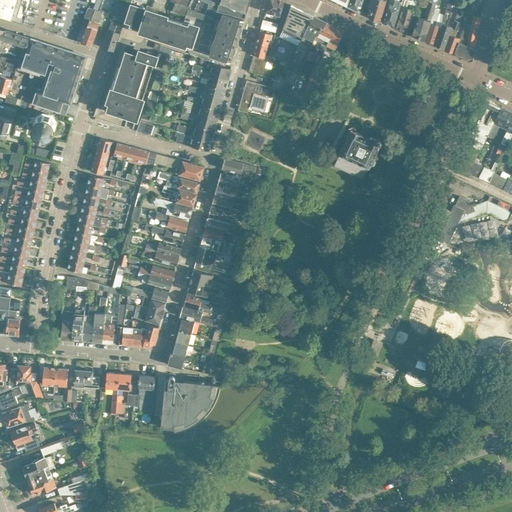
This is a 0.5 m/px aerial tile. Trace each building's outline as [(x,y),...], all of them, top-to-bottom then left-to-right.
[(30,0),(0,0),(1,0),(1,2),(0,1),(0,16),(24,24),(30,0)] [(178,0),(177,3),(176,2),(172,10),(184,16),(188,6),(191,0),(178,0)] [(202,0),(210,4),(206,13),(214,16),(217,11),(220,0),(202,0)] [(250,0),(220,0),(217,11),(226,13),(230,5),(247,12),(250,0)] [(280,16),(284,1),(280,0),(268,0),(265,12),(280,16)] [(360,10),(362,0),(347,0),(347,3),(347,5),(360,10)] [(369,0),(368,6),(370,7),(369,13),(370,16),(380,20),(385,0),(369,0)] [(388,0),(382,21),(394,26),(401,0),(388,0)] [(403,0),(402,6),(396,27),(408,32),(412,16),(416,0),(411,0),(411,1),(408,0),(403,0)] [(412,16),(408,32),(412,34),(412,35),(424,40),(434,8),(436,3),(429,1),(428,2),(423,19),(417,17),(417,18),(412,16)] [(444,49),(451,27),(446,25),(453,4),(448,2),(440,26),(435,45),(444,49)] [(101,3),(99,12),(107,14),(110,5),(101,3)] [(116,3),(112,14),(125,18),(129,8),(116,3)] [(167,20),(168,17),(132,5),(128,17),(127,17),(125,23),(141,28),(140,31),(192,48),(193,44),(192,44),(197,26),(190,24),(189,27),(167,20)] [(230,5),(226,13),(245,19),(247,12),(230,5)] [(313,16),(291,5),(283,28),(302,37),(305,32),(313,16)] [(91,21),(94,10),(87,8),(82,24),(87,26),(84,34),(83,34),(83,36),(81,43),(91,46),(99,24),(91,21)] [(435,45),(440,26),(435,25),(440,10),(434,8),(424,40),(435,45)] [(237,41),(239,35),(243,20),(222,13),(219,24),(216,23),(216,24),(219,25),(215,35),(237,41)] [(472,59),(480,17),(468,15),(459,38),(454,54),(469,61),(472,59)] [(302,37),(301,39),(312,45),(313,43),(312,42),(313,40),(316,36),(317,36),(321,29),(322,30),(326,22),(313,16),(305,32),(302,37)] [(117,21),(112,19),(103,47),(108,48),(107,51),(113,53),(119,33),(114,31),(117,21)] [(276,32),(278,24),(263,20),(261,28),(276,32)] [(454,54),(459,38),(455,36),(460,23),(453,21),(451,27),(444,49),(454,54)] [(327,46),(336,27),(326,22),(322,30),(321,29),(317,36),(316,36),(313,40),(312,42),(313,43),(312,45),(324,51),(327,46)] [(343,30),(336,27),(327,46),(335,50),(343,30)] [(28,47),(31,38),(5,30),(0,28),(0,50),(20,57),(19,61),(23,62),(28,47)] [(273,34),(260,31),(257,43),(267,46),(269,39),(271,40),(273,34)] [(230,63),(235,48),(237,41),(215,35),(212,45),(209,44),(212,45),(209,56),(230,63)] [(71,103),(86,56),(31,38),(28,47),(23,62),(21,66),(22,66),(21,69),(45,77),(40,92),(36,91),(32,103),(60,112),(64,101),(71,103)] [(264,58),(267,46),(257,43),(254,54),(264,58)] [(136,119),(157,56),(140,51),(138,57),(127,53),(127,52),(124,51),(121,59),(105,110),(123,116),(123,115),(136,119)] [(315,55),(309,52),(305,60),(311,63),(315,55)] [(265,67),(268,60),(253,55),(249,71),(268,77),(271,69),(265,67)] [(0,56),(0,62),(13,66),(15,60),(2,56),(2,57),(0,56)] [(13,66),(0,62),(0,67),(11,71),(13,66)] [(228,79),(231,69),(212,63),(211,68),(193,64),(192,69),(200,71),(201,71),(228,79)] [(315,100),(327,72),(316,67),(304,95),(315,100)] [(158,71),(154,80),(160,82),(161,82),(164,72),(158,71)] [(226,89),(228,79),(201,71),(200,75),(202,76),(200,82),(206,84),(226,89)] [(274,71),(272,79),(279,81),(281,73),(274,71)] [(12,79),(9,78),(0,75),(0,91),(8,94),(12,79)] [(154,80),(152,89),(157,90),(160,82),(154,80)] [(275,88),(247,80),(238,110),(248,113),(250,105),(252,105),(251,107),(264,110),(267,98),(265,97),(266,95),(272,97),(275,88)] [(284,81),(279,94),(289,97),(292,98),(295,91),(292,89),(294,85),(284,81)] [(223,100),(226,89),(206,84),(205,89),(192,85),(191,90),(197,93),(223,100)] [(220,110),(223,100),(197,93),(196,97),(188,95),(187,101),(200,105),(220,110)] [(8,95),(6,101),(17,105),(19,98),(8,95)] [(484,141),(500,107),(487,100),(471,135),(477,138),(473,146),(475,147),(465,166),(470,169),(471,169),(484,141)] [(217,120),(220,110),(200,105),(199,109),(186,106),(185,110),(190,112),(189,113),(217,120)] [(500,107),(487,135),(492,138),(494,139),(499,126),(502,127),(510,111),(500,107)] [(149,120),(151,113),(144,111),(141,118),(149,120)] [(214,131),(217,120),(189,113),(182,111),(180,118),(188,120),(188,118),(196,119),(195,122),(194,125),(214,131)] [(40,134),(44,135),(48,134),(51,133),(54,130),(55,126),(56,122),(55,119),(53,116),(50,114),(46,113),(43,112),(40,113),(37,115),(34,118),(33,122),(33,126),(34,129),(37,132),(40,134)] [(503,153),(511,135),(511,112),(511,113),(504,128),(507,130),(497,150),(503,153)] [(0,132),(8,135),(9,129),(12,120),(0,116),(0,132)] [(143,132),(146,122),(140,121),(137,131),(143,132)] [(149,134),(152,124),(146,122),(143,132),(149,134)] [(211,141),(214,131),(194,125),(193,128),(178,124),(176,131),(211,141)] [(369,138),(365,136),(356,131),(355,128),(352,127),(348,128),(347,131),(348,134),(334,165),(363,178),(369,163),(372,163),(373,163),(374,159),(373,156),(379,142),(378,139),(373,136),(370,137),(369,138)] [(209,151),(211,141),(176,131),(175,136),(177,136),(176,142),(197,147),(209,151)] [(114,148),(115,142),(100,138),(97,149),(108,153),(110,147),(114,148)] [(124,160),(128,146),(117,143),(114,155),(118,156),(117,158),(124,160)] [(22,160),(25,146),(19,145),(17,153),(12,152),(10,157),(22,160)] [(135,162),(138,149),(128,146),(124,160),(135,162)] [(106,164),(108,153),(97,149),(94,160),(106,164)] [(146,164),(149,152),(138,149),(135,162),(141,164),(141,162),(146,164)] [(154,166),(155,162),(157,153),(149,151),(149,152),(146,164),(154,166)] [(204,167),(157,153),(155,162),(173,168),(173,166),(180,168),(179,174),(200,180),(204,167)] [(19,174),(22,160),(10,157),(9,163),(14,164),(12,173),(19,174)] [(256,166),(226,158),(225,157),(222,168),(241,174),(242,169),(254,172),(256,166)] [(47,173),(49,163),(36,160),(34,165),(25,163),(24,167),(33,169),(47,173)] [(103,174),(106,164),(94,160),(91,171),(103,174)] [(479,177),(484,167),(474,162),(469,173),(479,177)] [(467,176),(470,169),(465,166),(459,164),(456,171),(467,176)] [(489,182),(494,173),(494,172),(484,167),(479,177),(489,182)] [(45,182),(47,173),(33,169),(32,174),(31,179),(45,182)] [(197,192),(199,182),(160,171),(158,177),(166,179),(164,185),(177,188),(177,187),(197,192)] [(256,195),(259,180),(252,178),(250,185),(238,182),(239,177),(220,172),(217,184),(252,194),(256,195)] [(503,190),(508,180),(494,173),(489,182),(489,183),(503,190)] [(90,175),(88,184),(101,188),(104,178),(90,175)] [(508,180),(503,190),(511,193),(511,179),(509,178),(508,180)] [(43,191),(45,182),(31,179),(29,188),(43,191)] [(0,199),(6,201),(8,187),(0,184),(0,199)] [(88,184),(85,193),(99,196),(106,198),(107,193),(113,195),(114,191),(101,188),(88,184)] [(252,194),(217,184),(215,194),(233,199),(234,195),(251,200),(252,194)] [(193,205),(196,194),(177,188),(164,185),(162,191),(169,193),(168,199),(193,205)] [(41,201),(43,191),(29,188),(28,193),(27,198),(41,201)] [(97,205),(99,196),(85,193),(83,202),(97,205)] [(139,193),(135,206),(139,207),(140,207),(143,194),(139,193)] [(212,206),(211,206),(210,213),(222,216),(224,209),(229,211),(230,207),(246,212),(248,205),(241,203),(214,196),(211,206),(212,206)] [(441,207),(428,233),(449,242),(458,223),(459,221),(458,217),(472,212),(470,207),(467,199),(459,196),(455,205),(454,205),(451,211),(441,207)] [(189,221),(192,207),(155,197),(154,201),(156,204),(168,208),(166,214),(189,221)] [(38,210),(41,201),(27,198),(25,207),(38,210)] [(485,201),(470,207),(472,212),(458,217),(459,221),(458,223),(486,212),(507,221),(510,212),(485,201)] [(83,202),(81,212),(95,215),(97,205),(83,202)] [(36,219),(38,210),(25,207),(22,216),(36,219)] [(186,231),(189,221),(166,214),(150,210),(149,216),(169,221),(167,226),(186,231)] [(106,223),(108,218),(95,215),(81,212),(79,221),(93,224),(100,226),(101,221),(106,223)] [(34,229),(36,219),(22,216),(21,221),(6,218),(5,222),(20,226),(34,229)] [(208,217),(206,226),(227,232),(227,233),(230,233),(240,236),(242,227),(208,217)] [(90,234),(93,224),(79,221),(77,231),(90,234)] [(182,244),(185,234),(154,225),(147,223),(146,223),(144,229),(164,235),(163,239),(182,244)] [(32,238),(34,229),(20,226),(18,235),(32,238)] [(228,242),(230,233),(227,233),(227,232),(206,226),(203,236),(228,242)] [(90,234),(77,231),(75,240),(88,243),(89,239),(102,242),(103,237),(90,234)] [(127,233),(125,241),(131,243),(132,238),(133,234),(131,234),(127,233)] [(30,248),(32,238),(18,235),(17,240),(4,237),(3,242),(16,245),(30,248)] [(244,247),(228,242),(203,236),(200,245),(219,251),(219,250),(220,251),(221,246),(231,249),(232,248),(243,252),(244,247)] [(88,243),(75,240),(74,240),(72,249),(86,253),(87,248),(106,253),(107,248),(88,243)] [(178,257),(181,247),(160,242),(158,246),(147,243),(145,248),(178,257)] [(27,257),(30,248),(16,245),(15,249),(14,254),(27,257)] [(219,254),(219,251),(200,245),(196,260),(197,260),(194,268),(234,279),(236,269),(214,262),(216,253),(219,254)] [(176,266),(178,257),(145,248),(144,252),(155,255),(154,260),(176,266)] [(84,262),(86,253),(72,249),(70,259),(84,262)] [(143,252),(141,259),(151,262),(153,255),(143,252)] [(125,266),(128,255),(122,253),(118,264),(125,266)] [(25,267),(27,257),(14,254),(13,259),(0,255),(0,260),(11,263),(25,267)] [(82,272),(84,262),(70,259),(68,269),(82,272)] [(23,276),(25,267),(11,263),(9,273),(23,276)] [(152,269),(140,266),(139,270),(172,279),(174,270),(153,264),(152,269)] [(169,288),(172,279),(139,270),(138,274),(143,275),(141,281),(169,288)] [(193,270),(190,281),(220,288),(221,284),(222,282),(212,280),(213,275),(193,270)] [(21,286),(23,276),(9,273),(7,282),(21,286)] [(77,286),(77,277),(67,276),(66,288),(76,289),(77,286)] [(87,287),(88,280),(77,277),(77,286),(87,287)] [(96,290),(97,283),(88,280),(87,287),(87,289),(96,290)] [(220,288),(190,281),(187,291),(207,296),(208,292),(219,294),(220,288)] [(108,291),(109,286),(97,283),(96,290),(108,291)] [(124,284),(123,289),(132,292),(136,293),(144,295),(166,302),(169,291),(154,287),(153,292),(133,286),(124,284)] [(0,286),(0,324),(7,325),(6,333),(19,334),(19,333),(24,333),(26,317),(19,317),(20,302),(10,300),(12,288),(0,286)] [(144,295),(141,305),(146,306),(146,308),(163,313),(164,309),(166,302),(144,295)] [(186,295),(184,304),(224,316),(226,310),(201,302),(202,299),(186,295)] [(122,343),(124,326),(122,326),(124,304),(119,304),(116,343),(122,344),(122,343)] [(140,308),(139,312),(146,314),(144,320),(160,324),(162,317),(163,313),(146,308),(146,306),(141,305),(140,308)] [(92,341),(94,313),(95,307),(88,306),(87,316),(84,316),(83,340),(92,341)] [(202,312),(183,306),(180,316),(211,325),(213,320),(201,317),(202,312)] [(72,339),(74,314),(74,313),(74,312),(62,310),(62,309),(59,335),(61,335),(60,338),(72,339)] [(84,316),(84,314),(85,310),(75,309),(74,312),(74,313),(74,314),(72,339),(83,340),(84,316)] [(103,342),(105,313),(94,313),(92,341),(103,342)] [(110,324),(111,314),(105,313),(103,342),(113,343),(114,324),(110,324)] [(131,330),(132,319),(124,318),(124,326),(122,343),(132,344),(134,331),(131,330)] [(195,322),(180,318),(177,329),(191,333),(195,322)] [(143,345),(147,328),(137,328),(137,320),(132,319),(131,330),(134,331),(132,344),(143,345)] [(155,342),(159,326),(146,323),(146,325),(148,325),(147,328),(143,345),(150,346),(155,342)] [(188,345),(191,333),(177,329),(173,341),(188,345)] [(376,341),(371,339),(368,346),(372,349),(376,341)] [(185,356),(188,345),(173,341),(170,352),(185,356)] [(211,363),(214,352),(209,351),(208,350),(205,362),(206,362),(211,363)] [(182,369),(185,356),(170,352),(167,364),(182,369)] [(208,373),(211,363),(206,362),(203,373),(208,373)] [(18,364),(18,369),(17,386),(19,385),(32,380),(33,380),(34,372),(30,372),(30,365),(29,365),(28,364),(25,364),(24,365),(18,364)] [(55,385),(56,368),(50,367),(49,366),(47,366),(46,367),(44,367),(43,384),(55,385)] [(67,386),(68,369),(66,368),(65,367),(63,367),(62,368),(56,368),(55,385),(67,386)] [(17,386),(18,369),(11,368),(9,384),(9,389),(11,388),(17,386)] [(93,371),(75,369),(75,381),(75,386),(99,388),(100,376),(92,376),(93,371)] [(429,379),(427,377),(427,378),(422,380),(420,381),(418,381),(416,381),(414,381),(412,379),(411,378),(409,375),(409,371),(407,372),(407,374),(407,375),(409,379),(410,380),(411,382),(414,383),(416,383),(418,383),(420,383),(422,382),(427,380),(429,379)] [(412,376),(410,371),(409,371),(409,375),(411,378),(412,379),(414,381),(416,381),(418,381),(420,381),(422,380),(427,378),(427,377),(426,376),(423,378),(421,379),(417,379),(415,379),(414,379),(413,378),(413,377),(412,376)] [(116,414),(119,373),(107,372),(106,388),(114,389),(112,414),(116,414)] [(130,390),(132,374),(119,373),(116,414),(121,414),(123,389),(130,390)] [(428,381),(427,380),(422,382),(420,383),(418,383),(416,383),(414,383),(411,382),(410,380),(409,379),(407,375),(407,374),(405,374),(406,375),(406,376),(406,377),(407,379),(408,381),(409,382),(411,384),(413,385),(415,385),(418,385),(420,385),(424,384),(426,383),(428,382),(428,381)] [(154,392),(155,376),(140,375),(139,387),(141,387),(140,395),(141,395),(140,400),(153,401),(154,392)] [(406,376),(406,375),(405,376),(406,379),(406,381),(408,383),(409,384),(411,385),(413,386),(415,386),(418,386),(420,386),(422,386),(424,385),(427,384),(428,383),(428,382),(426,383),(424,384),(420,385),(418,385),(415,385),(413,385),(411,384),(409,382),(408,381),(407,379),(406,377),(406,376)] [(220,388),(221,385),(221,384),(221,381),(216,381),(215,380),(215,379),(214,379),(213,378),(212,378),(212,379),(211,379),(211,380),(210,380),(210,383),(183,380),(183,381),(184,381),(183,385),(175,382),(175,379),(175,378),(174,378),(174,377),(173,376),(172,376),(171,376),(170,376),(169,377),(169,378),(169,379),(166,379),(166,378),(161,427),(174,428),(174,433),(178,432),(181,432),(183,431),(186,430),(189,429),(191,428),(193,426),(197,424),(200,422),(202,420),(204,418),(206,416),(208,414),(210,412),(212,409),(213,407),(215,405),(216,402),(217,399),(218,397),(219,394),(219,392),(220,391),(220,388)] [(0,391),(4,390),(9,389),(9,384),(0,383),(0,391)] [(19,385),(17,386),(11,388),(9,389),(4,390),(5,393),(0,394),(0,406),(1,406),(2,408),(18,402),(15,395),(22,392),(19,385)] [(72,390),(71,390),(64,389),(64,395),(63,400),(72,401),(72,398),(71,398),(72,390)] [(8,424),(8,425),(25,419),(26,421),(35,420),(42,418),(40,412),(37,412),(36,408),(31,409),(28,403),(3,412),(6,419),(5,421),(6,424),(8,424)] [(84,421),(74,425),(77,433),(87,429),(84,421)] [(36,423),(11,432),(16,445),(17,445),(18,449),(25,447),(26,451),(40,446),(37,438),(33,439),(30,432),(38,429),(36,423)] [(42,448),(44,455),(51,452),(64,447),(62,441),(43,448),(42,448)] [(51,472),(50,470),(50,469),(46,471),(44,467),(48,466),(45,458),(39,460),(39,459),(34,460),(35,462),(32,463),(24,466),(24,468),(23,469),(25,473),(26,473),(29,480),(51,472)] [(52,475),(51,472),(29,480),(34,494),(42,491),(42,492),(45,491),(45,492),(50,490),(50,489),(56,487),(53,479),(49,480),(48,477),(52,475)] [(88,494),(88,480),(74,484),(74,483),(58,488),(61,494),(88,494)] [(77,502),(82,502),(82,504),(83,507),(89,504),(89,495),(77,495),(77,502)] [(68,511),(77,509),(76,504),(68,507),(66,504),(57,507),(55,502),(40,508),(41,511),(68,511)]
